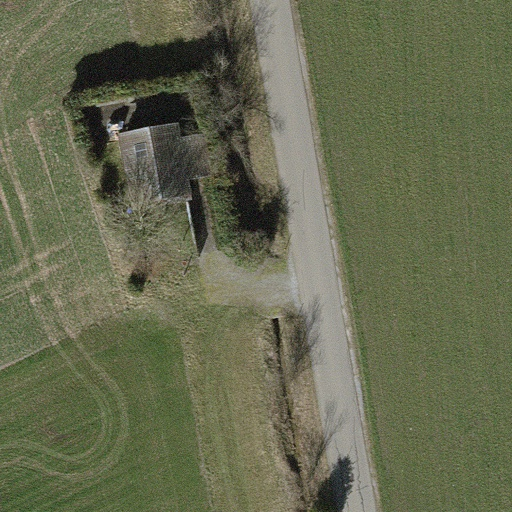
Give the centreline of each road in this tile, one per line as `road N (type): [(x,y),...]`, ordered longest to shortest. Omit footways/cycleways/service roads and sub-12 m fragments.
road 1 (unclassified): [(360,511),(271,0)]
road 2 (track): [(319,278),(234,290),(212,256)]
